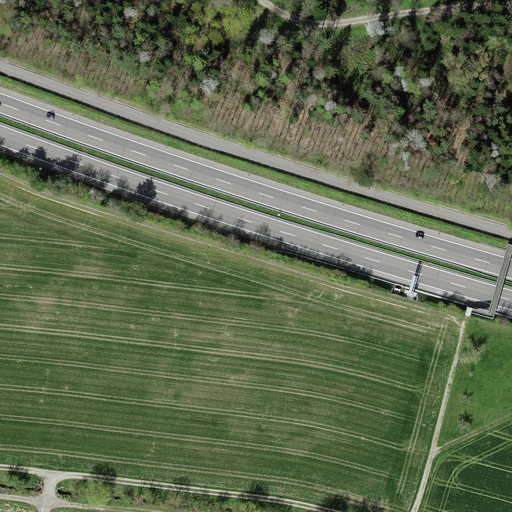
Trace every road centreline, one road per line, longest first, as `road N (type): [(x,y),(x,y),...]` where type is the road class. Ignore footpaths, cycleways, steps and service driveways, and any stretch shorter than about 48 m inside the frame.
road 1 (unclassified): [(511,234),(314,177),(0,66)]
road 2 (motorway): [(0,134),(511,300)]
road 3 (motorway): [(511,269),(0,103)]
road 4 (track): [(462,330),(448,316),(0,176)]
road 5 (track): [(253,0),(292,20),(346,28),(511,2)]
road 6 (track): [(53,474),(313,507)]
road 7 (track): [(413,511),(464,322)]
